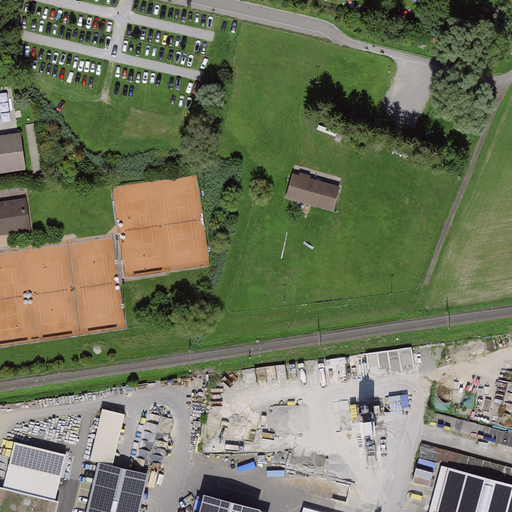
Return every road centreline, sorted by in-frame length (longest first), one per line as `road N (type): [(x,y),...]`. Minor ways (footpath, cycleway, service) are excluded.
road 1 (track): [(505,81),(428,282)]
road 2 (residential): [(392,511),(422,391)]
